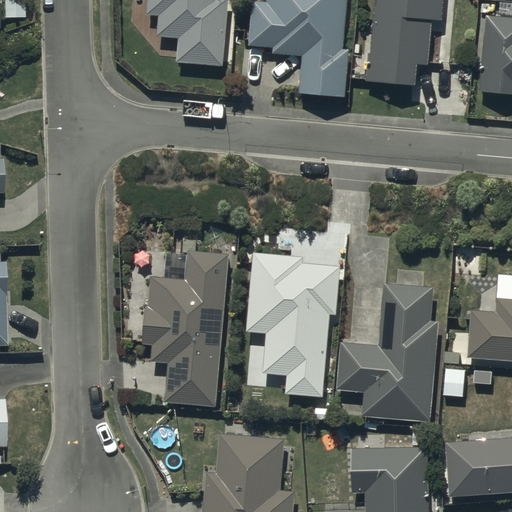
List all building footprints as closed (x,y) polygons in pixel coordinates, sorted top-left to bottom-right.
[(148,0),(147,21),(159,22),(157,40),(180,43),(178,67),(222,72),(229,3),(219,2),(219,0),(148,0)] [(342,55),(345,0),(267,0),(267,7),(253,6),(250,52),(274,53),(273,59),(301,61),(298,98),(344,101),(347,55),(342,55)] [(441,0),(374,0),(367,85),(415,89),(416,69),(426,70),(430,23),(440,24),(441,0)] [(511,22),(485,20),(478,96),(511,99),(511,22)] [(217,410),(227,258),(187,256),(186,283),(148,280),(144,348),(152,349),(151,366),(167,368),(164,407),(217,410)] [(304,263),(255,258),(247,336),(267,338),(263,378),(288,381),(286,398),(323,402),(332,317),(337,318),(342,273),(304,269),(304,263)] [(497,316),(472,314),(469,361),(511,363),(511,280),(499,280),(497,316)] [(433,292),(383,287),(377,349),(341,346),(336,393),(365,396),(363,419),(430,426),(439,327),(430,326),(433,292)] [(283,442),(218,436),(214,476),(209,476),(205,511),(291,511),(292,497),(279,496),(283,442)] [(511,444),(447,447),(449,500),(511,496),(511,444)] [(426,511),(427,451),(351,451),(351,497),(366,497),(365,511),(426,511)]
